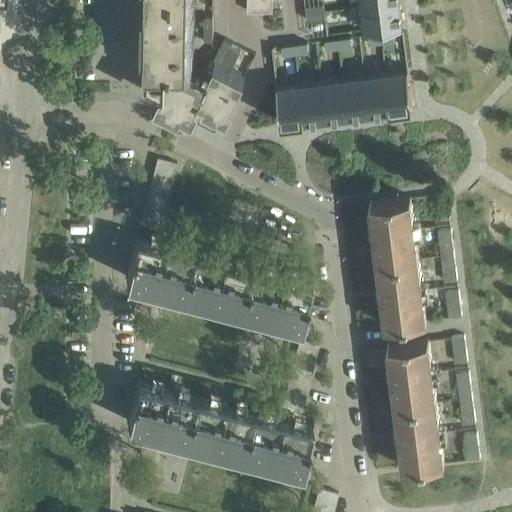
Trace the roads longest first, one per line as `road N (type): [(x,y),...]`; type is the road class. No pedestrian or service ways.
road 1 (residential): [(358,511),(327,219),(124,111),(101,111)]
road 2 (unclassified): [(0,304),(19,109)]
road 3 (residential): [(101,279),(101,111)]
